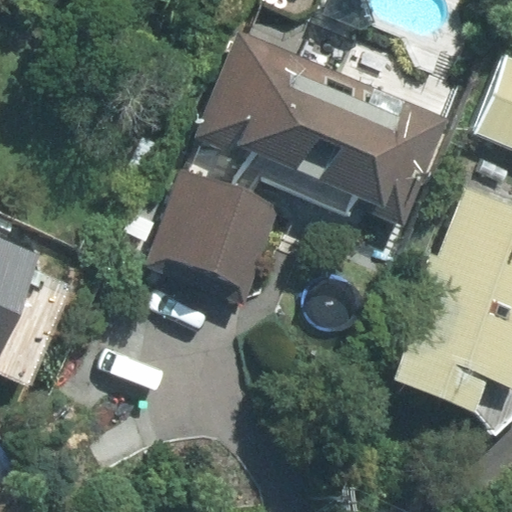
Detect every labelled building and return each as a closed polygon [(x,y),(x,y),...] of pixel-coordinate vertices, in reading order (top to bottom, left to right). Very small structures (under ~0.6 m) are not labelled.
[(363,184),(356,200),(394,215),(439,107),(382,84),(380,89),(225,24),(182,124),(214,137),(219,123),(254,139),(244,161),(334,198),(343,176),(363,184)] [(468,124),(511,140),(511,57),(495,52),(468,124)] [(116,224),(141,233),(134,251),(232,292),(270,201),(171,160),(149,214),(125,203),(116,224)] [(511,202),(453,178),(376,360),(455,394),(479,421),(511,391),(511,202)] [(68,384),(51,419),(81,433),(99,398),(68,384)]
